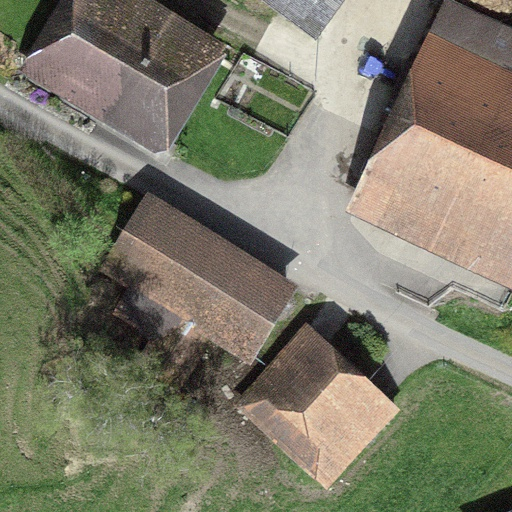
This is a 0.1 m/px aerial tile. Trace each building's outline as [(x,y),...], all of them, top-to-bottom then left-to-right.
[(212,65),(93,0),(53,0),(7,85),(157,166),(212,65)] [(240,0),(315,51),(349,0),(240,0)] [(511,45),(431,10),(339,216),(511,292),(511,45)] [(283,299),(139,207),(82,296),(226,388),(283,299)] [(378,416),(302,345),(228,424),(304,495),(378,416)]
